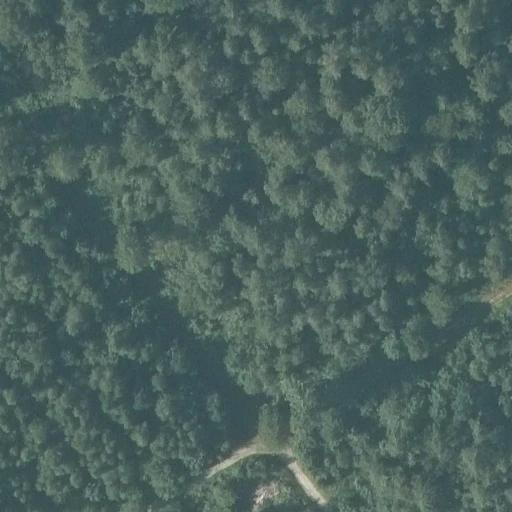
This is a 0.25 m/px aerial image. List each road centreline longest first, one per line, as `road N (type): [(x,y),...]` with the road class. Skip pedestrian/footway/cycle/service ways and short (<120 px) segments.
road 1 (track): [(0,85),(267,440)]
road 2 (track): [(267,440),(511,286)]
road 3 (track): [(139,511),(267,440)]
